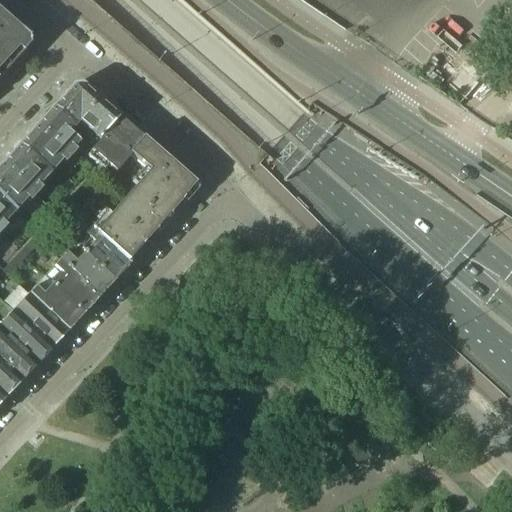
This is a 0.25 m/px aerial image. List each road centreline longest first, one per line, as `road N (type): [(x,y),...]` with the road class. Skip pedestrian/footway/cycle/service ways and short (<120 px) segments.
road 1 (trunk): [(108,0),(511,352)]
road 2 (residential): [(227,195),(511,452)]
road 3 (secondary): [(225,0),(337,85),(511,197)]
road 4 (residential): [(227,195),(0,441)]
road 5 (trunk): [(511,310),(296,122)]
road 6 (trunk): [(511,274),(296,122)]
road 7 (residential): [(71,53),(211,169),(227,195)]
road 8 (trunk): [(296,122),(155,0)]
